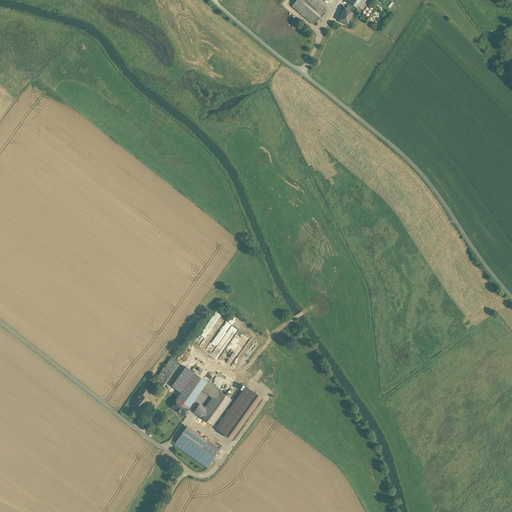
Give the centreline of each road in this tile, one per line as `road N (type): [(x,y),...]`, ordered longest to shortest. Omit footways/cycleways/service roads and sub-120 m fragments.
road 1 (unclassified): [(213,0),(406,158),(511,298)]
road 2 (residential): [(0,322),(182,463),(159,511)]
